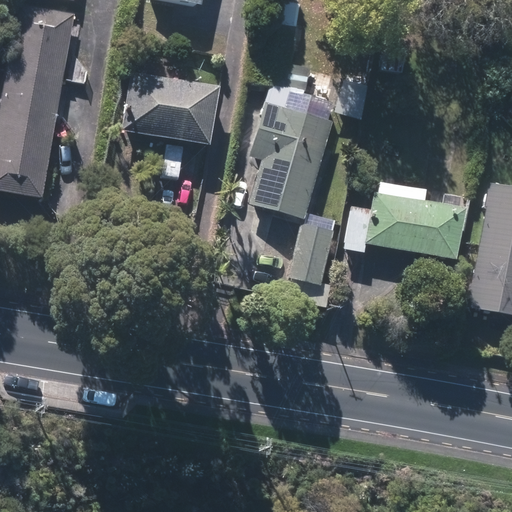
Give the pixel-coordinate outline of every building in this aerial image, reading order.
[(197,9),(198,0),(147,0),(197,9)] [(0,193),(39,200),(72,18),(17,8),(0,100),(0,193)] [(287,68),(293,31),(264,26),(254,84),(300,91),(303,70),(287,68)] [(131,76),(120,132),(204,148),(214,92),(131,76)] [(248,206),(300,221),(329,126),(264,106),(248,158),(261,162),(248,206)] [(511,186),(493,183),(468,308),(511,316),(511,186)] [(372,197),(363,246),(449,263),(458,213),(372,197)] [(317,288),(330,235),(298,228),(286,280),(317,288)]
